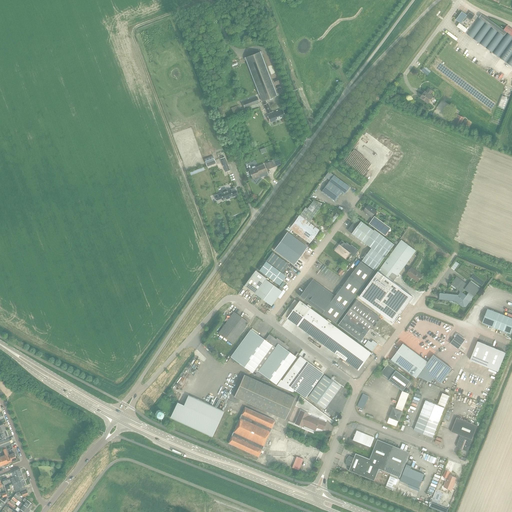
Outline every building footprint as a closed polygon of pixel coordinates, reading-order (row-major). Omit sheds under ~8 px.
[(461,10),(455,19),(460,23),(465,16),(471,21),(475,16),(469,11),(466,14),(461,10)] [(511,41),(500,58),(506,63),(511,54),(511,56),(507,63),(511,66),(511,29),(507,26),(504,30),(482,14),(479,18),(480,18),(468,35),(474,39),(485,22),(486,23),(474,39),(480,43),(492,27),(480,44),(486,48),(498,32),(499,32),(487,48),(493,53),(504,36),(505,37),(493,53),(499,58),(511,41)] [(262,101),(277,96),(260,51),(245,57),(262,101)] [(495,64),(490,71),(493,73),(498,66),(495,64)] [(430,95),(433,92),(428,89),(426,92),(425,92),(421,98),(428,104),(433,97),(430,95)] [(498,104),(507,107),(511,96),(503,92),(498,104)] [(244,108),(259,103),(257,97),(242,103),(244,108)] [(270,122),(285,117),(283,111),(275,113),(275,112),(273,113),(273,111),(271,112),(267,103),(263,105),(267,114),(270,112),(271,115),(268,116),(270,122)] [(453,125),(460,128),(465,115),(458,113),(453,125)] [(264,164),(256,167),(255,166),(254,166),(252,167),(251,168),(252,169),(249,170),(251,174),(250,175),(251,175),(253,179),(260,176),(259,175),(266,172),(264,164)] [(342,192),(344,193),(345,194),(350,187),(334,175),(322,192),(335,201),(342,192)] [(223,192),(220,194),(214,196),(216,201),(222,199),(222,201),(233,197),(237,195),(236,191),(235,188),(230,190),(227,191),(226,189),(225,189),(223,190),(222,191),(223,192)] [(299,216),(309,223),(321,207),(313,201),(306,211),(304,210),(299,216)] [(374,217),(373,216),(376,211),(368,205),(363,211),(372,218),(372,217),(373,218),(369,224),(385,236),(391,228),(375,216),(374,217)] [(319,230),(309,223),(299,216),(290,229),(309,244),(319,230)] [(371,269),(361,262),(335,297),(313,280),(300,297),(336,323),(374,272),(374,271),(375,271),(394,245),(375,231),(374,231),(356,218),(357,219),(353,224),(352,232),(353,232),(352,234),(365,243),(365,244),(372,249),(362,261),(372,268),(371,269)] [(294,265),(307,248),(287,233),(274,250),(294,265)] [(349,238),(354,243),(357,239),(351,234),(349,238)] [(354,257),(359,251),(351,245),(351,246),(347,243),(346,244),(342,241),(339,244),(341,245),(336,251),(341,255),(348,261),(352,256),(354,257)] [(272,253),(266,261),(282,273),(288,264),(272,253)] [(279,285),(286,276),(265,261),(259,270),(279,285)] [(418,282),(422,276),(412,268),(407,274),(418,282)] [(244,286),(255,294),(265,280),(266,279),(255,271),(244,286)] [(378,272),(359,297),(394,323),(413,297),(378,272)] [(473,275),(471,278),(482,286),(484,283),(473,275)] [(440,293),(439,299),(450,301),(451,299),(463,308),(466,307),(474,296),(474,297),(480,289),(470,282),(468,285),(457,277),(451,285),(460,291),(460,294),(458,295),(440,293)] [(265,280),(255,294),(271,306),(282,291),(265,280)] [(286,320),(287,318),(295,324),(307,308),(308,307),(307,306),(300,301),(299,302),(295,300),(282,318),(286,320)] [(371,328),(374,330),(381,320),(378,318),(379,318),(357,301),(339,326),(361,342),(371,328)] [(308,307),(307,308),(295,324),(318,341),(331,323),(330,323),(327,321),(310,308),(308,307)] [(511,329),(511,318),(488,309),(482,323),(510,334),(511,329)] [(234,312),(219,333),(218,333),(233,344),(248,323),(234,312)] [(318,341),(359,371),(371,353),(331,323),(318,341)] [(251,330),(231,357),(252,373),(253,371),(256,373),(255,375),(258,377),(261,376),(262,374),(276,384),(296,357),(287,351),(289,347),(277,338),(276,340),(269,335),(265,341),(251,330)] [(287,330),(285,332),(298,342),(300,340),(287,330)] [(460,344),(453,339),(452,341),(450,343),(458,349),(460,347),(465,340),(464,339),(460,344)] [(378,344),(373,341),(371,343),(368,340),(365,346),(372,351),(378,344)] [(478,341),(470,360),(498,372),(506,353),(478,341)] [(416,378),(423,369),(441,383),(452,369),(433,355),(428,362),(403,344),(391,360),(416,378)] [(500,372),(487,403),(498,408),(511,377),(507,375),(511,363),(511,355),(506,353),(498,372),(500,372)] [(281,380),(276,386),(292,392),(293,389),(294,390),(297,392),(305,398),(323,374),(313,366),(300,356),(282,381),(281,380)] [(403,391),(410,382),(388,365),(381,373),(389,379),(389,381),(403,391)] [(186,372),(184,376),(188,377),(189,374),(192,375),(194,370),(191,369),(190,373),(186,372)] [(172,385),(176,388),(177,387),(182,390),(187,384),(184,381),(185,379),(179,375),(172,385)] [(234,397),(285,420),(295,398),(244,375),(234,397)] [(324,375),(308,397),(324,409),(340,387),(324,375)] [(511,381),(501,408),(511,412),(511,381)] [(396,409),(393,408),(390,417),(392,418),(390,424),(396,427),(409,394),(403,391),(396,409)] [(177,403),(171,417),(212,436),(223,412),(188,396),(184,406),(177,403)] [(426,400),(414,430),(433,438),(444,408),(447,401),(439,398),(437,405),(426,400)] [(245,408),(228,444),(258,457),(275,421),(245,408)] [(300,411),(295,424),(302,427),(303,425),(307,427),(309,428),(310,428),(315,430),(316,427),(323,430),(326,423),(319,420),(319,421),(310,417),(309,418),(307,417),(308,414),(300,411)] [(457,418),(452,431),(451,432),(460,435),(456,445),(457,447),(467,451),(469,450),(472,441),(472,440),(477,426),(457,418)] [(6,430),(0,432),(0,439),(8,436),(6,430)] [(348,443),(358,447),(358,448),(363,450),(364,449),(368,451),(370,447),(371,447),(374,438),(357,431),(354,437),(353,440),(350,439),(348,443)] [(0,448),(2,447),(11,444),(9,437),(0,440),(0,448)] [(378,440),(377,440),(370,459),(356,454),(354,458),(350,456),(348,457),(347,459),(348,459),(347,461),(346,461),(346,463),(346,465),(351,466),(349,471),(374,481),(379,469),(400,477),(410,453),(378,440)] [(13,449),(11,444),(2,447),(5,455),(8,463),(11,462),(17,460),(14,453),(12,454),(10,450),(13,449)] [(8,463),(5,455),(1,457),(0,454),(0,457),(3,465),(8,463)] [(419,489),(421,483),(425,474),(406,467),(402,476),(400,482),(419,489)] [(22,474),(20,469),(10,473),(11,474),(13,473),(15,477),(22,474)] [(450,472),(447,471),(444,477),(447,478),(444,487),(452,490),(457,478),(449,475),(450,472)] [(14,484),(17,483),(24,480),(22,474),(15,477),(12,478),(14,484)] [(24,486),(26,485),(24,480),(17,483),(14,484),(13,484),(16,492),(20,490),(20,492),(26,489),(24,486)] [(25,503),(24,505),(30,510),(33,505),(24,498),(23,500),(25,503)] [(511,511),(511,499),(508,498),(502,511),(511,511)] [(447,511),(448,509),(444,508),(431,502),(429,506),(443,511),(447,511)] [(23,511),(28,511),(30,510),(24,505),(20,503),(17,507),(23,511)]
